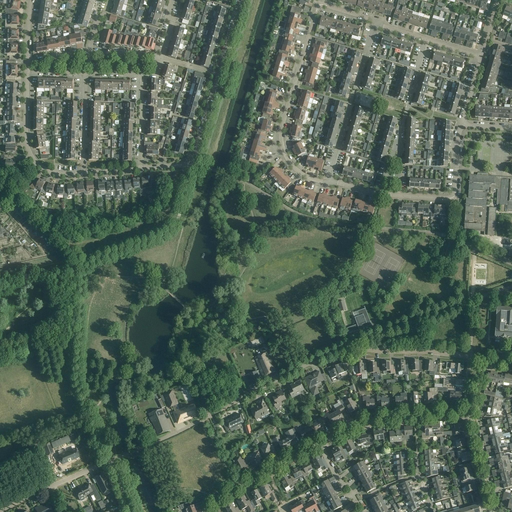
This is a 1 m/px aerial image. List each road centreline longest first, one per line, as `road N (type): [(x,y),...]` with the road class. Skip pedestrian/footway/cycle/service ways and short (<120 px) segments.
road 1 (residential): [(126,454),(352,344)]
road 2 (residential): [(327,182),(301,174),(281,143),(319,3)]
road 3 (residential): [(485,359),(352,344)]
road 4 (unclassified): [(1,511),(110,460)]
